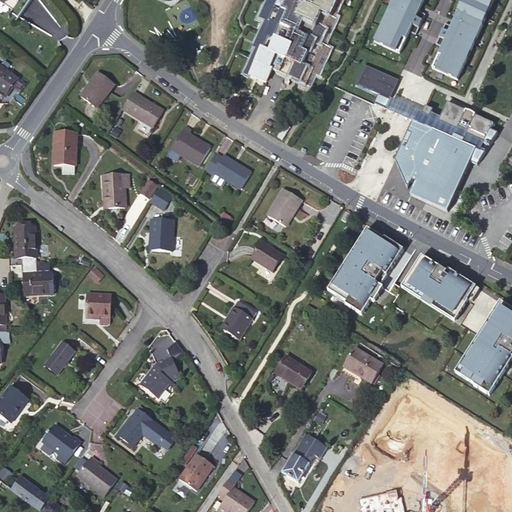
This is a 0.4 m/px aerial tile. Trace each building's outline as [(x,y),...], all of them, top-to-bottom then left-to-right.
[(29,0),(0,0),(0,9),(3,6),(11,12),(7,17),(9,19),(10,16),(9,16),(10,15),(16,18),(14,22),(16,19),(29,0)] [(244,74),(265,83),(271,70),(309,86),(315,72),(318,74),(329,47),(324,44),(335,17),(332,16),(338,0),(264,0),(257,17),(263,20),(252,46),(255,48),(244,74)] [(392,0),(386,14),(390,16),(387,22),(383,20),(376,35),(380,37),(377,42),(373,41),(373,42),(399,54),(408,34),(405,32),(408,26),(417,30),(424,16),(415,12),(418,5),(420,7),(423,0),(392,0)] [(463,0),(453,22),(457,24),(454,31),(444,26),(437,40),(447,45),(444,51),(441,50),(431,69),(457,82),(457,80),(453,78),(456,73),(460,75),(467,60),(463,58),(465,53),(469,55),(485,20),(482,18),(484,13),(487,15),(489,12),(485,11),(488,5),(491,7),(494,0),(463,0)] [(427,10),(420,7),(418,5),(415,12),(424,16),(427,10)] [(447,19),(444,26),(454,31),(457,24),(453,22),(447,19)] [(414,37),(417,30),(408,26),(405,32),(408,34),(414,37)] [(447,45),(437,40),(434,46),(441,50),(444,51),(447,45)] [(378,93),(389,98),(398,80),(363,64),(357,76),(361,85),(378,93)] [(17,80),(0,67),(0,90),(5,94),(4,95),(5,96),(17,80)] [(89,87),(99,73),(97,72),(87,86),(89,87)] [(113,83),(99,73),(89,87),(87,86),(79,96),(96,108),(113,83)] [(421,113),(389,98),(378,93),(373,104),(410,121),(411,120),(416,122),(421,113)] [(130,95),(122,109),(153,128),(163,111),(139,96),(137,99),(130,95)] [(489,147),(489,146),(497,134),(490,130),(492,124),(474,115),(467,130),(458,125),(465,111),(446,102),(439,117),(431,113),(432,110),(424,106),(421,113),(416,122),(411,120),(410,121),(401,141),(411,145),(409,150),(399,145),(393,159),(406,188),(410,179),(415,182),(409,194),(447,212),(470,161),(477,165),(485,152),(487,151),(488,150),(489,148),(489,147)] [(465,111),(458,125),(467,130),(474,115),(473,114),(471,113),(469,112),(467,111),(465,111)] [(113,128),(109,134),(114,138),(118,132),(113,128)] [(190,131),(184,128),(171,149),(181,156),(198,166),(210,147),(189,134),(190,131)] [(76,132),(64,132),(54,132),(53,150),(54,150),(54,166),(62,166),(62,173),(75,173),(76,132)] [(401,141),(399,145),(409,150),(411,145),(401,141)] [(168,155),(168,158),(175,162),(177,161),(181,156),(171,149),(168,155)] [(221,158),(215,154),(205,171),(211,175),(213,172),(240,189),(251,172),(223,155),(221,158)] [(124,183),(128,183),(128,175),(102,177),(103,188),(106,188),(107,209),(125,208),(124,189),(124,183)] [(154,185),(146,180),(139,193),(147,198),(154,185)] [(159,190),(150,202),(162,210),(171,199),(159,190)] [(300,200),(283,190),(267,216),(284,227),(300,200)] [(351,215),(346,212),(341,220),(346,223),(351,215)] [(173,221),(151,220),(149,251),(171,252),(173,221)] [(22,265),(35,265),(34,227),(15,228),(16,259),(22,258),(22,265)] [(370,231),(367,229),(328,292),(331,294),(370,231)] [(403,251),(384,239),(383,240),(370,231),(331,294),(346,303),(345,305),(362,316),(371,302),(375,295),(378,297),(383,289),(380,287),(403,251)] [(281,256),(261,244),(252,259),(272,271),(281,256)] [(452,273),(448,279),(445,277),(446,274),(438,269),(439,268),(422,257),(421,257),(403,285),(456,318),(457,319),(467,302),(475,288),(452,273)] [(94,268),(89,274),(96,282),(102,276),(94,268)] [(53,274),(22,275),(23,295),(54,293),(53,274)] [(401,289),(393,284),(389,291),(386,292),(381,299),(398,310),(404,300),(397,295),(401,289)] [(401,289),(454,323),(457,319),(456,318),(403,285),(401,289)] [(479,290),(475,288),(467,302),(470,304),(479,290)] [(99,324),(100,326),(107,327),(109,325),(110,296),(87,294),(86,317),(99,318),(99,324)] [(254,313),(237,302),(220,329),(238,340),(254,313)] [(500,302),(454,373),(458,376),(458,375),(503,305),(500,302)] [(511,310),(503,305),(458,375),(458,376),(473,385),(472,386),(488,396),(511,359),(511,358),(511,355),(511,310)] [(55,375),(64,365),(67,362),(74,353),(62,343),(43,366),(55,375)] [(381,367),(354,351),(345,367),(371,383),(381,367)] [(311,373),(285,357),(275,374),(301,390),(311,373)] [(173,359),(157,366),(158,369),(154,374),(153,372),(141,387),(159,400),(169,388),(171,386),(183,380),(173,359)] [(27,400),(9,386),(0,397),(0,415),(9,423),(27,400)] [(167,435),(137,412),(117,437),(132,449),(142,437),(155,447),(158,446),(167,435)] [(69,442),(52,429),(39,445),(56,458),(54,462),(60,467),(77,447),(70,441),(69,442)] [(167,435),(158,446),(163,450),(175,435),(170,431),(167,435)] [(311,441),(304,437),(293,456),(307,464),(315,450),(309,446),(311,441)] [(401,479),(414,456),(385,440),(372,462),(401,479)] [(212,466),(195,454),(178,480),(196,491),(200,483),(199,483),(201,479),(203,480),(212,466)] [(293,456),(282,474),(298,483),(308,465),(307,464),(293,456)] [(94,466),(88,461),(73,480),(99,501),(112,484),(92,468),(94,466)] [(40,510),(48,499),(20,478),(12,490),(40,510)] [(226,480),(217,495),(224,499),(216,511),(217,511),(246,511),(253,502),(246,497),(244,499),(230,491),(232,488),(233,485),(226,480)] [(246,497),(232,488),(230,491),(244,499),(246,497)] [(60,511),(59,507),(54,503),(48,504),(44,510),(44,511),(60,511)]
